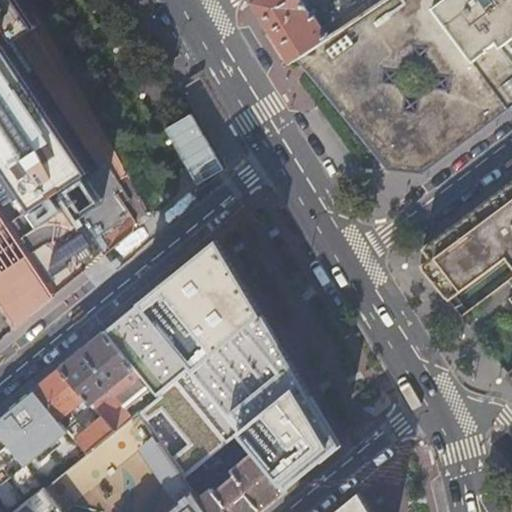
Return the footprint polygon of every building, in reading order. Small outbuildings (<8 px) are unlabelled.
[(113,230),(79,180),(90,173),(0,34),(31,14),(21,0),(0,0),(0,228),(17,217),(8,202),(15,197),(27,215),(62,192),(96,242),(113,230)] [(255,0),(252,2),(291,64),(297,59),(324,42),(327,40),(337,33),(333,25),(322,31),(303,0),(255,0)] [(511,0),(387,0),(375,8),(337,33),(327,40),(324,42),(339,67),(340,66),(368,104),(348,119),(391,171),(400,164),(412,165),(420,174),(426,174),(511,109),(511,95),(510,97),(476,54),(494,40),(498,46),(511,35),(511,0)] [(297,59),(348,119),(368,104),(340,66),(339,67),(324,42),(297,59)] [(506,259),(511,266),(511,181),(423,249),(421,266),(451,303),(506,259)] [(221,239),(106,331),(136,367),(145,378),(159,395),(152,400),(181,434),(165,447),(185,477),(241,432),(256,451),(287,490),(369,422),(320,361),(232,253),(221,239)] [(0,307),(14,328),(59,292),(31,250),(0,270),(0,307)] [(136,367),(106,331),(88,346),(62,367),(87,397),(92,403),(136,367)] [(87,397),(62,367),(51,375),(35,388),(64,423),(70,419),(66,414),(87,397)] [(152,400),(159,395),(145,378),(138,383),(152,400)] [(0,511),(0,486),(69,430),(64,423),(35,388),(0,417),(0,511)] [(117,430),(124,424),(116,414),(108,419),(117,430)] [(116,431),(102,415),(80,433),(76,437),(75,437),(88,453),(116,431)] [(149,424),(135,435),(180,500),(193,489),(188,481),(185,477),(165,447),(160,441),(149,424)] [(76,437),(80,433),(73,425),(69,428),(76,437)] [(212,487),(199,497),(209,511),(259,511),(270,504),(287,490),(256,451),(232,470),(236,475),(231,479),(227,475),(222,480),(225,484),(216,492),(212,487)] [(62,511),(45,488),(16,511),(62,511)] [(164,511),(209,511),(199,497),(193,489),(180,500),(164,511)] [(373,511),(361,491),(341,507),(335,511),(373,511)]
